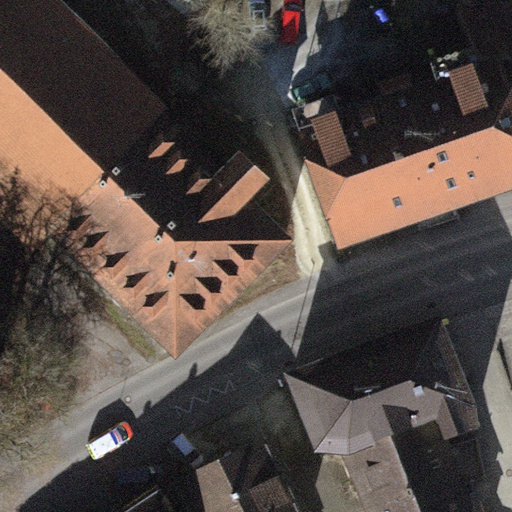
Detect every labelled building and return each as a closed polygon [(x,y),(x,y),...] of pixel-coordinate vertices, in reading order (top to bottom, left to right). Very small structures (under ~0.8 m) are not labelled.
[(175,117),(50,0),(0,0),(0,229),(29,257),(43,241),(174,364),(280,251),(240,213),(258,194),(226,165),(214,178),(163,130),(175,117)] [(511,127),(487,61),(288,135),(336,264),(511,199),(511,127)] [(428,320),(278,377),(314,469),(332,460),(353,511),(470,511),(442,451),(475,436),(428,320)] [(292,511),(260,444),(173,485),(186,511),(292,511)] [(159,511),(153,500),(135,511),(159,511)]
